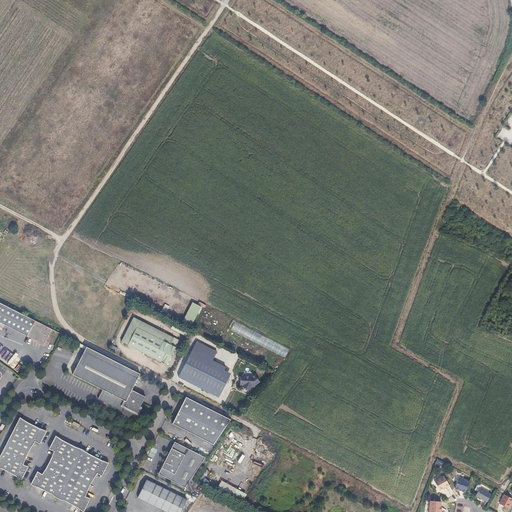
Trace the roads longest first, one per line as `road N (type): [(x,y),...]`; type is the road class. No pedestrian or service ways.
road 1 (track): [(257,431),(81,339),(65,325),(52,292),(55,251),(226,0)]
road 2 (track): [(413,511),(456,387),(401,350),(395,335),(462,160)]
road 3 (track): [(138,369),(144,358),(170,371),(187,336),(133,308),(115,344)]
road 4 (residential): [(0,419),(20,396),(34,394),(142,447)]
road 5 (track): [(170,385),(195,336),(231,354),(225,365),(232,379),(221,400)]
road 6 (track): [(55,253),(117,286),(132,282),(182,306)]
